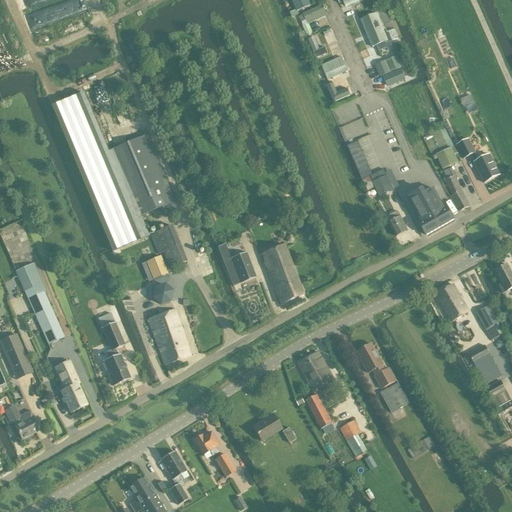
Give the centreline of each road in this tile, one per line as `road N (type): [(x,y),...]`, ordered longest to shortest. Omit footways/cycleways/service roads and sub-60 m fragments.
road 1 (unclassified): [(0,486),(457,225)]
road 2 (tertiary): [(42,511),(274,362),(473,257)]
road 3 (unknown): [(457,225),(435,181),(397,157),(332,0)]
road 4 (track): [(120,54),(101,24),(39,51),(11,0)]
